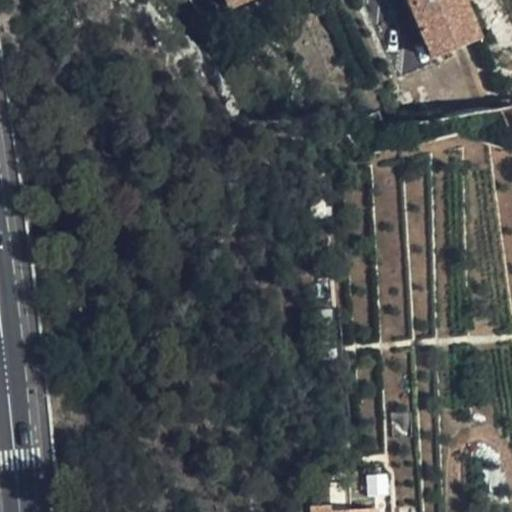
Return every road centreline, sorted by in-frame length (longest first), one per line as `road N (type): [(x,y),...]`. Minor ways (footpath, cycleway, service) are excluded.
road 1 (secondary): [(18,511),(5,373)]
road 2 (track): [(456,511),(462,447),(511,393)]
